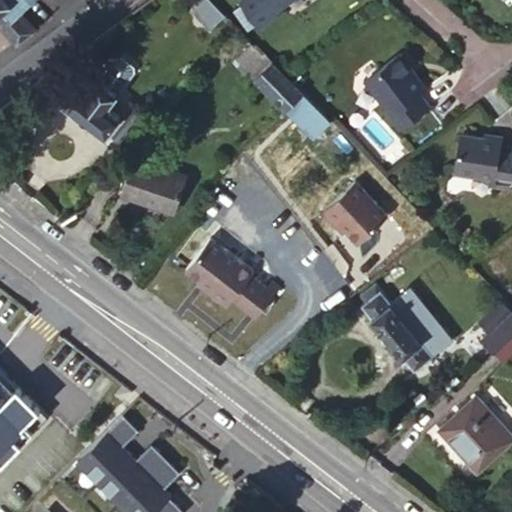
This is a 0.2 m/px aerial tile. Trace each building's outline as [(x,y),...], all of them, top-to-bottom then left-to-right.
[(33,31),(31,28),(16,12),(30,0),(0,0),(0,24),(15,43),(33,31)] [(212,0),(199,0),(193,7),(211,24),(223,11),(212,0)] [(283,16),(304,0),(243,0),(244,1),(265,30),(267,33),(286,20),(283,16)] [(265,30),(244,1),(235,7),(256,37),(265,30)] [(254,75),(270,58),(254,40),(236,60),(247,72),(249,70),(254,75)] [(401,125),(429,104),(418,90),(424,85),(399,52),(365,78),(401,125)] [(132,63),(121,55),(115,56),(99,78),(117,91),(133,69),(132,63)] [(254,75),(286,108),(302,92),(270,58),(254,75)] [(93,83),(80,72),(74,79),(88,90),(93,83)] [(99,78),(98,77),(93,83),(88,90),(74,79),(59,99),(107,135),(122,115),(108,105),(118,92),(117,91),(99,78)] [(302,92),(286,108),(314,137),(330,120),(302,92)] [(511,182),(511,147),(498,146),(499,139),(460,132),(453,173),(491,179),(490,187),(503,189),(511,182)] [(172,210),(185,173),(135,155),(122,192),(172,210)] [(339,221),(347,230),(359,242),(388,215),(355,181),(323,211),(336,225),(339,221)] [(344,233),(347,230),(339,221),(336,225),(344,233)] [(251,321),(275,292),(266,285),(250,272),(254,268),(211,233),(181,270),(197,283),(206,291),(203,296),(221,311),(228,302),(251,321)] [(266,285),(275,292),(280,286),(270,279),(266,285)] [(414,369),(449,341),(403,286),(388,297),(375,281),(361,294),(366,300),(361,304),(414,369)] [(193,288),(203,296),(206,291),(197,283),(193,288)] [(478,320),(488,331),(511,310),(501,299),(478,320)] [(511,334),(511,310),(488,331),(481,338),(493,351),(511,334)] [(511,334),(493,351),(502,360),(511,350),(511,334)] [(0,461),(48,414),(0,366),(0,461)] [(477,469),(511,437),(511,433),(476,394),(440,427),(477,469)] [(135,429),(119,413),(74,459),(96,480),(126,451),(119,445),(135,429)] [(126,451),(96,480),(118,501),(162,456),(148,442),(132,458),(126,451)] [(162,456),(118,501),(128,511),(150,511),(167,496),(168,494),(161,487),(177,471),(162,456)] [(150,511),(180,511),(182,511),(167,496),(150,511)]
